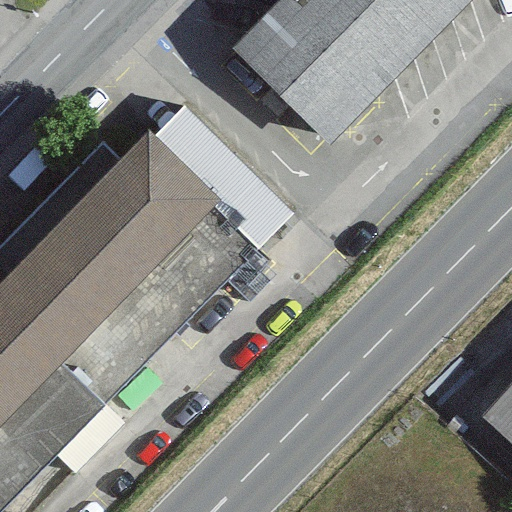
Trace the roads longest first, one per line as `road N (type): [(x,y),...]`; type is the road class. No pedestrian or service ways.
road 1 (primary): [(511,207),(211,511)]
road 2 (secondary): [(113,0),(0,116)]
